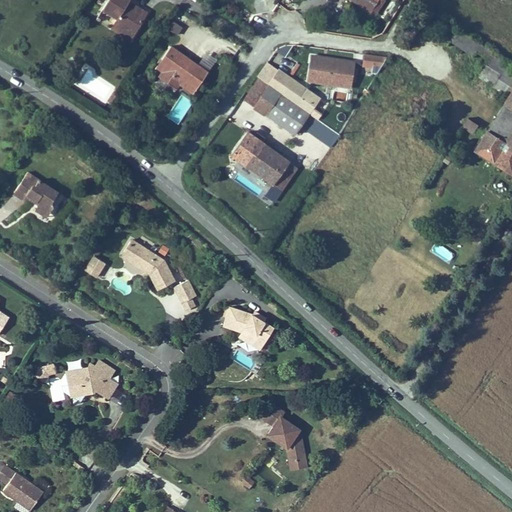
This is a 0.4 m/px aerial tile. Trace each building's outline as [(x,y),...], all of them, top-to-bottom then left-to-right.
[(117,15),(115,19),(136,31),(143,20),(138,18),(144,8),(133,2),(132,4),(126,1),(126,0),(104,0),(101,6),(117,15)] [(363,0),(360,4),(372,11),(373,9),(378,12),(386,0),(363,0)] [(148,10),(144,8),(138,18),(143,20),(148,10)] [(183,25),(171,18),(166,27),(178,34),(183,25)] [(136,31),(115,19),(111,26),(132,39),(136,31)] [(498,121),(511,129),(511,68),(457,35),(450,47),(486,69),(484,74),(500,84),(495,92),(510,101),(498,121)] [(169,60),(163,69),(159,74),(172,83),(177,75),(195,87),(199,82),(208,69),(172,43),(163,56),(169,60)] [(199,61),(208,68),(216,57),(207,51),(199,61)] [(354,67),(355,60),(311,53),(309,65),(307,80),(351,87),(352,80),(356,81),(358,68),(354,67)] [(387,56),(365,53),(363,65),(372,67),(372,64),(380,65),(387,56)] [(169,60),(163,56),(157,64),(163,69),(169,60)] [(281,92),(309,112),(317,118),(327,103),(319,98),(321,96),(279,67),(278,69),(267,61),(257,75),(258,76),(281,92)] [(479,82),(495,92),(500,84),(484,74),(479,82)] [(177,75),(172,83),(182,90),(185,85),(193,91),(195,87),(177,75)] [(158,76),(154,83),(162,88),(167,80),(158,76)] [(265,114),(281,92),(258,76),(242,98),(265,114)] [(345,102),(347,92),(332,90),(330,99),(345,102)] [(265,114),(293,134),(309,112),(281,92),(265,114)] [(179,122),(191,100),(180,94),(167,116),(179,122)] [(490,133),(469,120),(463,129),(485,142),(490,133)] [(511,129),(498,121),(490,133),(485,142),(476,156),(511,177),(511,129)] [(282,188),(297,167),(289,161),(290,158),(247,128),(240,138),(230,152),(282,188)] [(454,160),(448,157),(444,163),(450,166),(454,160)] [(28,170),(16,188),(26,195),(28,191),(38,197),(38,203),(44,206),(53,204),(51,200),(58,190),(28,170)] [(26,195),(16,188),(14,191),(24,197),(26,195)] [(38,197),(28,191),(26,195),(31,198),(38,203),(38,197)] [(34,208),(45,215),(53,204),(44,206),(38,203),(34,208)] [(132,239),(125,250),(133,255),(129,261),(141,268),(149,274),(157,289),(175,280),(165,260),(132,239)] [(163,246),(159,252),(165,256),(169,250),(163,246)] [(133,255),(125,250),(121,256),(129,261),(133,255)] [(93,255),(85,267),(96,274),(104,262),(93,255)] [(188,279),(174,286),(182,302),(191,297),(196,295),(188,279)] [(191,297),(182,302),(185,309),(195,304),(191,297)] [(230,305),(223,323),(240,330),(243,326),(249,330),(247,335),(262,344),(274,326),(252,313),(230,305)] [(0,332),(10,317),(0,310),(0,332)] [(249,330),(243,326),(240,330),(237,335),(260,349),(262,344),(247,335),(249,330)] [(107,364),(99,358),(95,364),(91,361),(88,365),(77,368),(67,381),(74,386),(78,380),(93,391),(96,390),(108,398),(119,383),(110,377),(115,370),(107,364)] [(48,374),(55,373),(53,363),(41,366),(33,375),(41,382),(48,374)] [(67,381),(77,368),(65,370),(67,381)] [(74,386),(67,381),(70,395),(93,391),(78,380),(74,386)] [(271,402),(260,417),(272,425),(267,432),(281,443),(284,439),(289,442),(286,446),(288,455),(294,459),(305,457),(300,428),(281,414),(284,411),(271,402)] [(294,459),(288,455),(290,468),(307,466),(305,457),(294,459)] [(241,481),(249,488),(254,481),(247,475),(241,481)] [(17,497),(25,484),(14,477),(6,489),(17,497)] [(17,497),(13,503),(26,511),(27,508),(32,511),(46,511),(53,503),(25,484),(17,497)]
